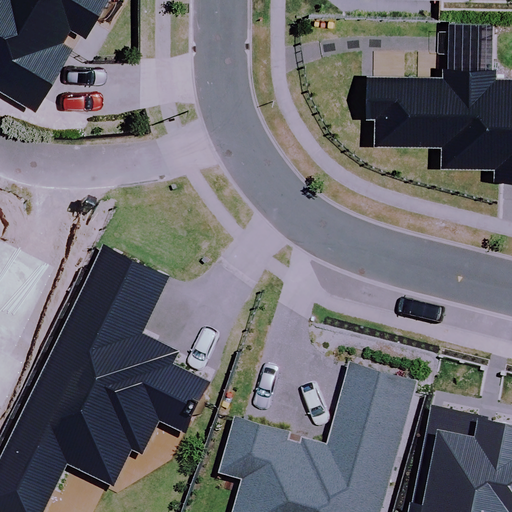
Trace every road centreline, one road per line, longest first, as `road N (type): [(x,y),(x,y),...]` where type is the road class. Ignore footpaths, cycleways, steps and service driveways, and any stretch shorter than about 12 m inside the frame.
road 1 (residential): [(511,291),(329,236),(282,198),(236,133)]
road 2 (residential): [(236,133),(91,165),(31,164),(0,149)]
road 3 (residential): [(236,133),(222,77),(221,0)]
